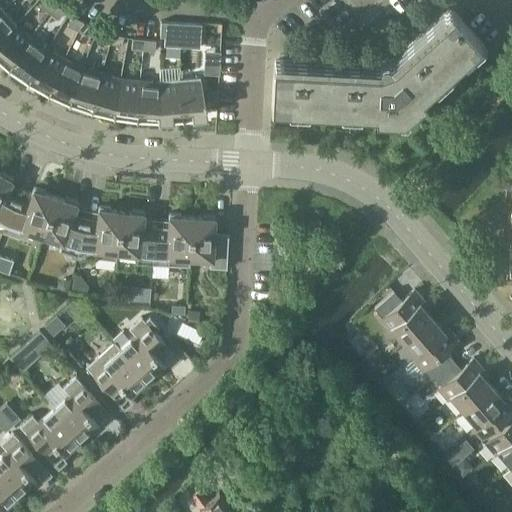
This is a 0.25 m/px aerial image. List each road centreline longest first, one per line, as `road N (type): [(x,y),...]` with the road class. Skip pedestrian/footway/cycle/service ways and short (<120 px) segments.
road 1 (residential): [(58,511),(238,345),(249,162)]
road 2 (residential): [(511,351),(372,195),(342,178),(249,162)]
road 3 (residential): [(249,162),(104,153),(0,111)]
road 4 (residential): [(249,162),(255,14)]
road 5 (residential): [(255,14),(115,0)]
